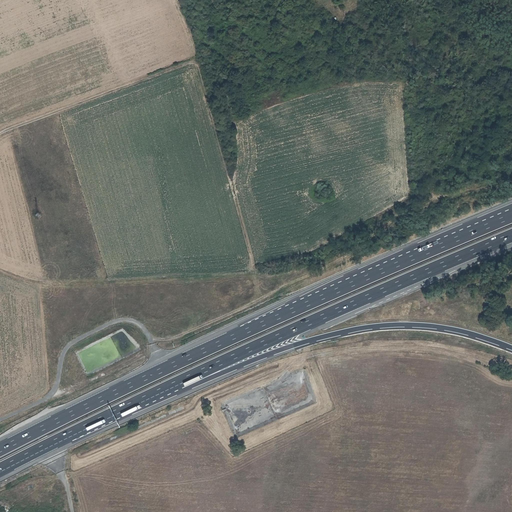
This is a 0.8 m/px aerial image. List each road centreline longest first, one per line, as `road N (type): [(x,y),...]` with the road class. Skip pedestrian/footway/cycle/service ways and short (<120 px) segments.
road 1 (motorway): [(511,216),(245,330),(0,449)]
road 2 (track): [(148,336),(179,335),(254,302),(413,197),(418,68),(452,0)]
road 3 (motorway): [(78,429),(511,234)]
road 4 (track): [(0,134),(199,64),(254,269),(254,302)]
road 5 (motorway): [(78,429),(268,353),(358,327),(430,325),(511,345)]
road 6 (track): [(511,369),(398,345),(341,350),(214,395)]
